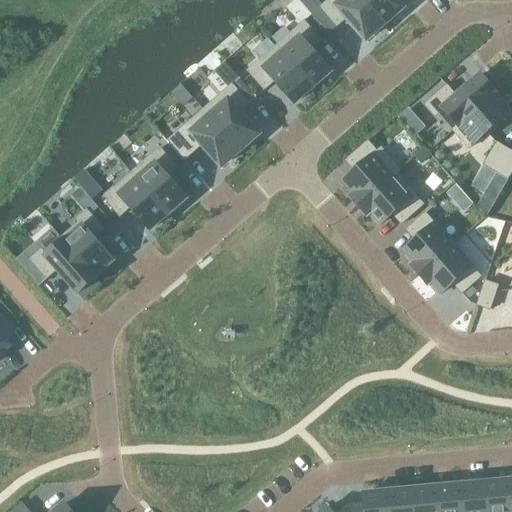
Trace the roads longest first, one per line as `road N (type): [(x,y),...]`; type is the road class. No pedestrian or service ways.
road 1 (residential): [(511,342),(451,343),(293,168)]
road 2 (residential): [(293,168),(93,340)]
road 3 (residential): [(485,7),(293,168)]
road 4 (residential): [(286,511),(324,477),(511,460)]
road 5 (residential): [(93,340),(112,492),(129,511)]
